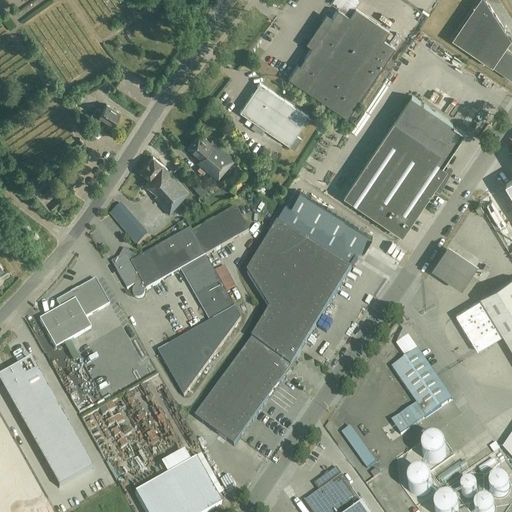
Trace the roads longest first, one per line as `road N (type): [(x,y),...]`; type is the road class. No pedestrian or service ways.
road 1 (unclassified): [(246,511),(511,121)]
road 2 (tertiary): [(230,0),(69,240)]
